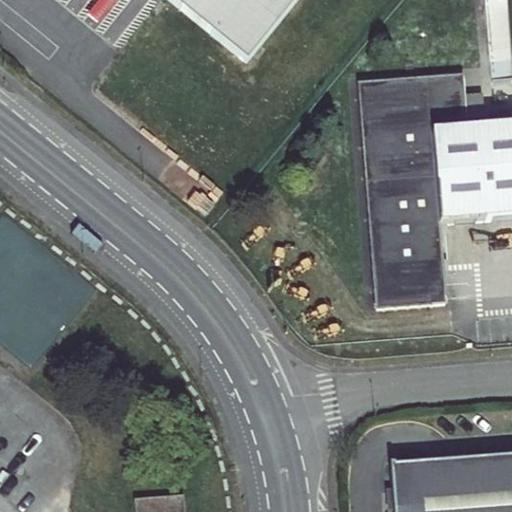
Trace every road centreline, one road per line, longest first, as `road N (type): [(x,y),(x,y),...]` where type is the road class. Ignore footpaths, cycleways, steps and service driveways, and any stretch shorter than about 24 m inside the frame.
road 1 (unclassified): [(0,130),(179,281),(235,354),(258,402)]
road 2 (unclassified): [(511,381),(258,402)]
